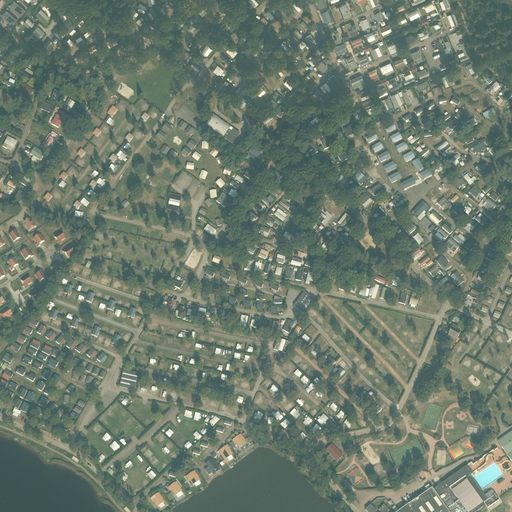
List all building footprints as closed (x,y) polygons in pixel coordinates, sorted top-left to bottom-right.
[(441,8),(451,5),(449,0),(441,0),(442,0),(439,1),(441,8)] [(288,6),(295,15),(301,10),(294,1),(288,6)] [(432,1),(423,5),(426,12),(435,8),(432,1)] [(11,8),(20,16),(26,10),(16,2),(11,8)] [(198,12),(203,16),(210,7),(205,3),(198,12)] [(277,15),(282,10),(274,3),(272,6),(274,7),(272,10),(277,15)] [(346,3),(339,6),(343,16),(350,14),(346,3)] [(186,10),(190,15),(194,11),(190,6),(186,10)] [(320,12),(324,22),(331,19),(327,9),(320,12)] [(417,9),(407,13),(410,20),(420,16),(417,9)] [(147,11),(141,19),(144,22),(151,14),(147,11)] [(377,22),(383,19),(380,11),(373,13),(377,22)] [(18,20),(8,12),(3,18),(12,26),(18,20)] [(447,15),(450,26),(458,23),(454,12),(447,15)] [(284,13),(281,16),(280,14),(276,18),(279,22),(286,15),(284,13)] [(196,14),(188,21),(193,27),(201,19),(196,14)] [(391,20),(394,26),(407,21),(404,14),(391,20)] [(263,16),(260,18),(266,25),(268,22),(263,16)] [(27,18),(22,23),(28,28),(33,23),(27,18)] [(178,18),(172,25),(178,30),(184,23),(178,18)] [(359,21),(362,29),(369,26),(366,18),(359,21)] [(91,20),(87,26),(93,30),(97,24),(91,20)] [(135,20),(130,25),(137,31),(141,26),(135,20)] [(306,21),(300,25),(304,30),(310,26),(306,21)] [(226,31),(232,27),(229,22),(222,27),(225,31),(223,32),(224,34),(222,36),(224,38),(229,35),(226,31)] [(76,30),(73,28),(75,26),(72,23),(66,30),(71,35),(76,30)] [(352,29),(348,30),(349,36),(358,33),(356,24),(351,25),(352,29)] [(379,28),(382,35),(392,30),(389,24),(379,28)] [(435,24),(433,25),(429,26),(433,35),(442,31),(440,27),(439,25),(438,25),(438,24),(437,24),(436,24),(435,24)] [(39,38),(45,32),(37,26),(32,31),(39,38)] [(296,26),(295,28),(298,29),(296,33),(302,36),(305,31),(296,26)] [(374,35),(379,33),(377,29),(365,34),(369,41),(375,38),(374,35)] [(426,29),(418,32),(420,39),(429,36),(426,29)] [(57,33),(56,31),(53,33),(59,39),(65,34),(60,30),(57,33)] [(92,31),(90,32),(89,30),(83,34),(87,40),(95,35),(92,31)] [(332,44),(342,40),(338,31),(328,35),(332,44)] [(248,34),(242,38),(246,43),(251,38),(248,34)] [(305,38),(310,44),(315,40),(310,34),(305,38)] [(81,35),(75,39),(76,42),(75,43),(77,46),(85,42),(81,35)] [(293,35),(288,39),(293,44),(297,40),(293,35)] [(115,37),(106,41),(108,47),(117,43),(115,37)] [(159,47),(163,42),(156,37),(153,42),(159,47)] [(354,47),(362,43),(360,37),(351,41),(354,47)] [(48,51),(55,45),(49,39),(42,45),(48,51)] [(65,39),(63,41),(69,47),(71,45),(65,39)] [(190,48),(193,50),(199,42),(196,40),(190,48)] [(301,40),(297,44),(302,49),(306,44),(301,40)] [(446,47),(444,48),(445,53),(448,52),(449,53),(452,52),(448,40),(444,41),(446,47)] [(386,44),(390,53),(397,50),(393,41),(386,44)] [(0,45),(0,53),(2,55),(9,47),(3,42),(0,45)] [(459,57),(460,61),(466,59),(468,58),(470,57),(464,42),(460,44),(463,52),(464,55),(459,57)] [(193,49),(195,51),(202,45),(200,43),(193,49)] [(344,43),(334,47),(338,54),(347,50),(344,43)] [(123,53),(127,49),(122,44),(118,48),(123,53)] [(206,56),(211,49),(206,44),(200,51),(206,56)] [(226,51),(233,57),(237,52),(230,46),(226,51)] [(248,52),(253,58),(258,53),(253,47),(252,48),(251,47),(250,48),(251,49),(248,52)] [(415,60),(421,57),(422,56),(419,50),(411,53),(414,60),(415,60)] [(17,51),(9,58),(11,60),(18,53),(17,51)] [(294,57),(290,52),(282,59),(286,63),(294,57)] [(14,66),(22,59),(17,54),(10,62),(14,66)] [(358,58),(361,65),(368,62),(365,55),(358,58)] [(454,55),(447,59),(450,65),(457,62),(454,55)] [(310,56),(306,60),(312,66),(316,62),(310,56)] [(345,59),(347,63),(350,61),(353,68),(357,66),(352,56),(345,59)] [(233,66),(240,70),(245,61),(239,57),(233,66)] [(224,58),(220,62),(225,68),(229,64),(224,58)] [(401,58),(393,61),(396,68),(404,65),(401,58)] [(111,70),(115,65),(109,60),(105,65),(111,70)] [(320,60),(315,65),(322,72),(328,67),(320,60)] [(94,71),(99,65),(94,61),(89,67),(94,71)] [(379,66),(382,73),(393,69),(390,62),(379,66)] [(464,66),(468,75),(474,73),(473,70),(472,67),(470,63),(466,65),(464,66)] [(272,69),(278,78),(283,74),(277,65),(272,69)] [(300,70),(298,68),(294,72),(300,78),(306,72),(302,67),(300,70)] [(368,71),(370,79),(378,76),(375,69),(368,71)] [(425,69),(417,72),(420,78),(429,74),(427,71),(426,71),(425,69)] [(22,70),(19,75),(31,82),(33,77),(32,76),(25,72),(22,70)] [(85,70),(80,76),(86,81),(91,75),(85,70)] [(313,79),(317,76),(313,71),(309,75),(313,79)] [(61,79),(67,82),(72,73),(68,72),(66,77),(62,75),(61,79)] [(412,72),(404,76),(406,80),(403,81),(404,84),(415,80),(412,72)] [(334,88),(340,84),(333,75),(327,79),(334,88)] [(354,88),(364,83),(361,76),(351,80),(354,88)] [(441,77),(444,87),(452,85),(449,76),(445,77),(445,76),(441,77)] [(3,84),(12,88),(14,81),(10,79),(8,82),(4,81),(3,84)] [(221,81),(215,90),(220,93),(226,85),(221,81)] [(306,91),(311,87),(305,81),(301,85),(306,91)] [(391,91),(399,87),(397,84),(396,81),(388,85),(390,88),(389,88),(391,91)] [(425,88),(428,87),(425,81),(416,85),(419,91),(425,88)] [(327,91),(330,89),(325,82),(322,84),(327,91)] [(23,84),(19,91),(21,92),(20,94),(23,95),(24,94),(30,97),(33,90),(23,84)] [(256,98),(264,91),(259,85),(251,93),(256,98)] [(246,93),(240,87),(233,95),(239,100),(246,93)] [(319,100),(324,95),(318,89),(312,94),(319,100)] [(61,93),(55,90),(50,100),(56,103),(61,93)] [(397,92),(390,96),(395,107),(402,103),(397,92)] [(507,102),(510,99),(505,94),(502,97),(507,102)] [(361,97),(363,103),(369,101),(367,95),(361,97)] [(110,106),(114,99),(108,96),(105,103),(110,106)] [(388,97),(382,100),(383,104),(384,104),(386,109),(392,107),(388,97)] [(271,110),(277,103),(272,98),(265,105),(271,110)] [(70,100),(64,108),(69,112),(75,104),(70,100)] [(480,110),(489,106),(487,100),(477,104),(480,110)] [(40,109),(50,114),(53,107),(43,103),(40,109)] [(430,107),(434,106),(433,103),(425,105),(427,111),(430,110),(430,107)] [(113,107),(107,114),(112,118),(118,110),(113,107)] [(284,112),(280,109),(279,107),(273,113),(280,119),(283,116),(282,115),(284,112)] [(414,112),(416,117),(419,116),(418,114),(423,112),(421,108),(414,112)] [(492,109),(482,114),(485,119),(495,114),(492,109)] [(352,114),(355,121),(364,117),(361,110),(352,114)] [(439,118),(442,123),(450,118),(447,113),(439,118)] [(145,122),(149,117),(145,114),(141,119),(145,122)] [(305,123),(310,128),(319,119),(314,114),(305,123)] [(405,124),(408,122),(407,120),(411,118),(410,114),(402,117),(405,124)] [(7,120),(16,127),(20,121),(12,115),(7,120)] [(57,124),(60,118),(57,116),(51,125),(58,129),(60,125),(57,124)] [(214,116),(206,126),(232,144),(237,137),(228,130),(230,128),(223,122),(220,121),(214,116)] [(265,123),(270,126),(274,119),(269,116),(265,123)] [(474,118),(466,123),(469,128),(477,124),(474,118)] [(452,121),(444,126),(446,129),(445,130),(448,134),(451,133),(451,132),(454,130),(453,129),(457,126),(453,121),(453,122),(452,121)] [(178,126),(184,130),(187,126),(182,122),(178,126)] [(386,127),(389,133),(396,129),(393,123),(386,127)] [(170,127),(166,124),(162,129),(166,132),(170,127)] [(289,124),(282,131),(287,135),(294,129),(289,124)] [(418,133),(421,129),(415,124),(412,127),(418,133)] [(343,131),(347,138),(357,133),(352,125),(349,126),(350,127),(343,131)] [(189,127),(186,131),(191,135),(194,131),(189,127)] [(97,129),(93,134),(97,137),(101,132),(97,129)] [(344,139),(339,131),(336,132),(336,133),(333,134),(336,139),(337,143),(344,139)] [(135,132),(132,136),(138,140),(141,136),(135,132)] [(160,140),(164,135),(160,132),(156,137),(160,140)] [(399,133),(392,137),(395,143),(402,139),(399,133)] [(129,143),(133,138),(129,134),(125,139),(129,143)] [(375,140),(372,134),(365,138),(368,144),(375,140)] [(472,139),(471,136),(462,141),(463,143),(466,142),(467,145),(473,142),(471,139),(472,139)] [(8,137),(4,144),(13,149),(17,142),(8,137)] [(193,142),(188,147),(192,150),(197,145),(193,142)] [(437,149),(442,155),(451,148),(446,142),(437,149)] [(482,142),(473,148),(475,151),(477,154),(486,149),(482,142)] [(311,156),(318,153),(313,143),(306,147),(311,156)] [(398,154),(407,149),(404,143),(395,148),(398,154)] [(381,150),(378,144),(371,148),(374,154),(381,150)] [(255,161),(262,152),(254,146),(248,154),(251,156),(250,157),(255,161)] [(40,161),(45,154),(34,148),(30,155),(33,157),(40,161)] [(166,156),(168,152),(163,148),(160,152),(166,156)] [(419,154),(421,157),(429,151),(426,148),(419,154)] [(191,152),(187,149),(183,155),(187,158),(191,152)] [(81,150),(77,154),(82,158),(85,153),(81,150)] [(377,157),(381,163),(390,158),(387,152),(377,157)] [(406,163),(415,158),(411,152),(403,157),(406,163)] [(173,161),(176,157),(170,153),(167,157),(173,161)] [(338,157),(341,163),(349,158),(345,153),(338,157)] [(109,160),(114,163),(117,158),(113,155),(109,160)] [(450,160),(454,166),(458,163),(456,160),(459,158),(457,155),(450,160)] [(433,157),(425,163),(428,166),(436,160),(433,157)] [(322,169),(330,164),(326,158),(318,163),(322,169)] [(423,169),(418,160),(412,163),(417,173),(423,169)] [(383,167),(386,174),(396,169),(393,162),(383,167)] [(478,170),(478,171),(482,176),(491,170),(486,164),(478,170)] [(330,176),(339,171),(335,166),(327,171),(330,176)] [(289,176),(291,173),(283,168),(281,171),(289,176)] [(74,178),(77,174),(71,170),(68,174),(74,178)] [(431,176),(428,170),(419,175),(423,181),(431,176)] [(243,176),(252,182),(256,177),(247,171),(243,176)] [(359,172),(353,178),(361,186),(367,180),(359,172)] [(64,173),(60,178),(64,181),(68,176),(64,173)] [(388,178),(391,184),(401,179),(398,173),(388,178)] [(25,186),(28,183),(23,180),(25,178),(19,174),(15,179),(25,186)] [(476,180),(473,177),(470,180),(466,175),(463,177),(470,185),(476,180)] [(237,176),(234,179),(241,184),(244,181),(237,176)] [(96,182),(102,187),(105,184),(100,178),(96,182)] [(404,190),(416,184),(413,178),(401,184),(404,190)] [(455,184),(458,189),(465,184),(461,179),(455,184)] [(62,181),(59,185),(65,190),(68,185),(62,181)] [(97,184),(93,181),(89,186),(93,189),(97,184)] [(232,181),(229,184),(236,189),(238,186),(232,181)] [(383,191),(379,185),(370,191),(374,197),(375,197),(379,194),(383,191)] [(274,187),(269,193),(275,197),(279,191),(274,187)] [(480,193),(474,187),(469,193),(475,199),(480,193)] [(437,200),(442,196),(436,188),(431,192),(437,200)] [(446,198),(454,193),(451,189),(443,194),(446,198)] [(12,201),(18,204),(23,193),(18,190),(12,201)] [(228,194),(234,199),(238,194),(231,190),(228,194)] [(489,197),(494,201),(498,197),(493,192),(489,197)] [(225,202),(228,198),(222,193),(215,201),(224,208),(227,204),(225,202)] [(305,197),(300,193),(297,197),(294,201),(299,205),(305,197)] [(52,197),(48,194),(44,198),(48,202),(52,197)] [(363,206),(369,200),(370,200),(365,194),(357,200),(362,206),(363,206)] [(171,195),(167,211),(178,213),(179,206),(181,197),(171,195)] [(395,208),(403,202),(399,196),(391,202),(395,208)] [(450,200),(454,207),(461,202),(456,196),(450,200)] [(80,202),(87,207),(90,203),(84,198),(80,202)] [(281,200),(279,203),(287,210),(289,207),(281,200)] [(496,206),(487,200),(483,206),(491,212),(496,206)] [(73,207),(78,210),(81,205),(77,201),(73,207)] [(260,202),(253,208),(258,213),(265,206),(260,202)] [(428,207),(423,202),(413,212),(415,215),(416,214),(419,217),(424,212),(428,207)] [(333,211),(327,205),(325,207),(331,213),(333,211)] [(467,215),(471,210),(467,206),(463,211),(467,215)] [(382,219),(387,214),(379,207),(375,212),(382,219)] [(273,214),(282,222),(287,216),(278,209),(273,214)] [(461,220),(464,217),(456,209),(453,212),(461,220)] [(318,211),(313,217),(321,224),(324,221),(319,217),(322,214),(318,211)] [(253,222),(257,218),(251,212),(247,217),(253,222)] [(483,227),(488,221),(480,214),(475,220),(483,227)] [(348,216),(340,226),(343,228),(351,218),(348,216)] [(462,223),(472,230),(476,225),(467,218),(462,223)] [(25,226),(29,231),(36,226),(32,221),(31,221),(30,219),(24,223),(26,225),(25,226)] [(248,232),(251,228),(242,221),(237,227),(243,232),(245,229),(248,232)] [(388,228),(392,233),(399,229),(396,223),(388,228)] [(207,224),(203,230),(212,236),(216,231),(207,224)] [(404,229),(408,235),(416,230),(413,224),(404,229)] [(449,235),(452,232),(444,224),(441,228),(449,235)] [(259,233),(267,236),(270,230),(261,227),(259,233)] [(16,230),(14,231),(15,232),(10,235),(14,242),(20,238),(16,233),(18,232),(16,230)] [(290,241),(293,234),(285,230),(282,237),(290,241)] [(333,230),(330,233),(328,232),(325,235),(333,241),(338,235),(333,230)] [(403,232),(393,239),(396,242),(405,236),(403,232)] [(58,242),(57,243),(58,245),(61,243),(60,242),(65,238),(61,233),(55,237),(58,242)] [(418,233),(413,237),(417,244),(423,241),(418,233)] [(461,246),(466,240),(460,234),(457,237),(455,236),(453,238),(461,246)] [(44,241),(39,235),(34,239),(37,244),(36,245),(38,247),(40,246),(39,245),(44,241)] [(365,236),(362,241),(369,247),(373,242),(365,236)] [(341,243),(346,246),(350,240),(345,237),(341,243)] [(453,253),(459,247),(450,238),(444,245),(453,253)] [(498,238),(498,239),(495,245),(492,250),(499,254),(505,241),(498,238)] [(358,245),(354,250),(361,256),(365,252),(358,245)] [(174,255),(175,252),(178,253),(179,247),(173,246),(171,254),(174,255)] [(433,259),(439,255),(433,246),(427,250),(433,259)] [(65,250),(63,251),(64,254),(65,253),(68,258),(75,253),(71,248),(66,251),(65,250)] [(378,249),(375,252),(383,259),(386,256),(378,249)] [(413,261),(421,254),(417,249),(409,256),(413,261)] [(30,254),(27,250),(22,253),(26,260),(31,256),(31,257),(33,256),(32,253),(30,254)] [(261,250),(258,257),(265,260),(268,253),(261,250)] [(493,263),(494,262),(497,257),(490,253),(486,259),(493,263)] [(427,267),(432,264),(428,257),(418,264),(421,268),(425,265),(427,267)] [(436,262),(444,270),(447,267),(446,266),(448,264),(442,257),(436,262)] [(292,258),(290,264),(300,267),(302,260),(292,258)] [(18,265),(14,259),(8,263),(11,267),(10,268),(12,271),(14,269),(13,268),(18,265)] [(239,270),(242,260),(236,259),(233,268),(239,270)] [(246,261),(244,270),(250,272),(252,262),(246,261)] [(253,272),(256,273),(257,269),(260,269),(262,264),(255,262),(253,272)] [(58,263),(56,265),(57,266),(52,269),(56,275),(62,272),(59,267),(60,266),(58,263)] [(484,275),(489,266),(484,264),(479,272),(484,275)] [(440,272),(435,266),(428,273),(433,278),(434,277),(435,277),(437,276),(437,274),(440,272)] [(290,270),(286,269),(284,279),(290,280),(292,271),(289,271),(290,270)] [(42,270),(40,272),(41,273),(36,276),(40,282),(45,279),(42,274),(44,273),(42,270)] [(206,270),(204,275),(211,279),(214,274),(206,270)] [(450,277),(457,287),(464,282),(457,272),(450,277)] [(308,273),(305,283),(311,285),(314,274),(308,273)] [(23,286),(25,289),(28,287),(27,286),(32,283),(28,276),(21,281),(24,286),(23,286)] [(446,278),(438,283),(440,286),(445,283),(448,286),(451,284),(446,278)] [(342,280),(338,290),(344,292),(348,282),(342,280)] [(182,284),(174,281),(172,286),(180,289),(182,284)] [(260,290),(263,285),(257,282),(254,287),(260,290)] [(407,289),(413,291),(415,285),(410,283),(407,289)] [(372,284),(368,295),(375,298),(379,287),(372,284)] [(65,294),(70,296),(73,287),(68,285),(65,294)] [(270,291),(276,294),(279,288),(271,285),(269,288),(271,289),(270,291)] [(389,290),(383,288),(380,299),(386,300),(389,290)] [(368,295),(368,290),(359,289),(358,298),(364,298),(364,295),(368,295)] [(479,293),(472,290),(470,294),(469,293),(468,296),(469,297),(470,297),(474,299),(475,300),(479,293)] [(29,295),(31,297),(32,297),(35,301),(41,297),(38,292),(33,295),(32,294),(29,295)] [(301,312),(305,307),(306,308),(312,300),(310,299),(311,298),(304,292),(293,306),(301,312)] [(86,301),(91,303),(94,295),(89,293),(86,301)] [(398,303),(405,304),(407,294),(400,293),(398,303)] [(411,298),(409,307),(415,308),(417,300),(411,298)] [(107,309),(113,311),(116,303),(110,301),(107,309)] [(187,310),(186,315),(195,316),(195,307),(192,306),(191,311),(187,310)] [(128,317),(133,319),(136,310),(131,308),(128,317)] [(198,308),(197,317),(204,318),(206,310),(198,308)] [(208,319),(215,320),(217,309),(210,308),(208,319)] [(6,310),(0,313),(0,314),(4,321),(10,317),(10,316),(12,315),(8,309),(6,311),(6,310)] [(58,312),(53,310),(50,318),(55,320),(58,312)] [(241,316),(239,324),(242,325),(241,327),(245,328),(248,317),(241,316)] [(255,317),(254,321),(252,320),(251,327),(257,329),(259,318),(255,317)] [(79,321),(74,319),(71,327),(76,329),(79,321)] [(28,326),(35,329),(38,323),(30,320),(28,326)] [(287,320),(283,331),(289,334),(294,323),(287,320)] [(278,333),(279,323),(272,322),(271,332),(278,333)] [(40,325),(36,333),(43,336),(46,327),(40,325)] [(459,339),(457,338),(460,333),(456,331),(458,327),(453,325),(451,329),(451,328),(448,335),(456,339),(454,343),(457,344),(459,339)] [(448,332),(445,331),(446,328),(442,326),(441,329),(440,328),(439,332),(446,335),(448,332)] [(22,334),(30,336),(32,330),(24,327),(22,334)] [(100,329),(95,327),(92,336),(97,338),(100,329)] [(50,342),(56,335),(51,331),(45,337),(50,342)] [(24,345),(26,338),(18,335),(15,341),(24,345)] [(61,335),(56,343),(60,346),(65,338),(61,335)] [(121,337),(116,335),(112,344),(117,346),(121,337)] [(304,335),(301,338),(306,343),(309,339),(304,335)] [(273,350),(286,354),(290,343),(277,339),(273,350)] [(37,350),(40,344),(33,340),(30,346),(37,350)] [(66,347),(71,350),(75,344),(69,341),(66,347)] [(12,343),(9,350),(18,353),(21,346),(12,343)] [(82,344),(76,351),(81,355),(87,348),(82,344)] [(49,356),(52,349),(45,346),(42,352),(49,356)] [(488,346),(485,351),(492,355),(495,350),(488,346)] [(29,348),(26,354),(34,357),(36,351),(29,348)] [(91,359),(97,352),(92,348),(86,355),(91,359)] [(5,353),(2,360),(10,364),(13,357),(5,353)] [(44,363),(48,357),(40,353),(37,358),(44,363)] [(102,364),(107,357),(102,353),(96,360),(102,364)] [(486,363),(489,358),(483,354),(480,358),(486,363)] [(70,362),(70,363),(76,366),(79,361),(69,355),(66,360),(70,362)] [(24,356),(21,363),(27,365),(28,362),(31,364),(33,360),(24,356)] [(293,362),(297,366),(302,360),(298,357),(293,362)] [(327,370),(335,363),(330,357),(322,364),(327,370)] [(55,369),(58,363),(50,359),(47,366),(55,369)] [(38,370),(38,368),(41,369),(43,365),(35,361),(32,368),(38,370)] [(397,361),(391,365),(395,369),(400,365),(397,361)] [(337,370),(336,368),(331,371),(337,379),(345,373),(341,367),(337,370)] [(22,376),(26,371),(21,368),(19,370),(18,369),(16,372),(22,376)] [(119,387),(135,391),(138,374),(127,372),(127,370),(123,369),(119,387)] [(8,381),(12,375),(5,370),(1,376),(8,381)] [(41,377),(47,381),(51,374),(45,370),(41,377)] [(293,375),(297,378),(302,374),(298,370),(293,375)] [(308,376),(312,379),(316,374),(313,371),(308,376)] [(28,373),(26,379),(34,382),(36,376),(28,373)] [(56,385),(60,378),(54,375),(50,382),(56,385)] [(347,385),(353,377),(350,375),(344,382),(347,385)] [(268,379),(262,384),(266,389),(272,383),(268,379)] [(35,389),(41,392),(45,384),(38,381),(35,389)] [(14,393),(17,386),(11,382),(7,389),(14,393)] [(361,382),(353,390),(356,394),(365,387),(361,382)] [(509,391),(511,386),(504,382),(502,387),(509,391)] [(457,389),(462,393),(465,388),(461,384),(457,389)] [(20,388),(17,396),(23,399),(27,391),(20,388)] [(4,395),(10,399),(13,394),(7,390),(4,395)] [(364,391),(356,398),(361,403),(369,396),(364,391)] [(32,403),(35,395),(28,392),(25,400),(32,403)] [(37,405),(44,409),(48,401),(42,397),(37,405)] [(490,401),(496,406),(500,402),(494,397),(490,401)] [(13,407),(18,410),(22,401),(17,399),(13,407)] [(366,403),(369,407),(374,403),(370,399),(366,403)] [(26,414),(30,405),(23,402),(19,411),(26,414)] [(290,413),(296,419),(300,415),(294,409),(290,413)] [(335,418),(338,422),(344,416),(339,411),(337,413),(339,414),(335,418)] [(139,422),(144,416),(140,412),(135,418),(139,422)] [(323,414),(316,420),(321,425),(328,419),(323,414)] [(128,425),(134,420),(130,416),(125,421),(128,425)] [(307,427),(312,421),(308,417),(303,423),(307,427)] [(329,433),(335,426),(330,422),(324,428),(329,433)] [(310,430),(315,435),(321,428),(316,424),(310,430)] [(203,425),(199,428),(205,434),(208,430),(203,425)] [(294,434),(299,429),(294,425),(289,430),(294,434)] [(134,433),(137,436),(143,430),(141,428),(134,433)] [(165,434),(169,438),(174,431),(170,428),(165,434)] [(510,460),(511,462),(511,431),(497,442),(502,448),(502,449),(504,451),(506,455),(507,454),(509,458),(510,460)] [(189,436),(195,443),(200,439),(194,432),(189,436)] [(302,440),(307,436),(303,432),(298,436),(302,440)] [(233,441),(235,444),(236,443),(240,448),(246,444),(243,441),(244,440),(241,435),(233,441)] [(125,436),(120,441),(124,445),(129,441),(125,436)] [(187,443),(182,448),(185,452),(190,447),(187,443)] [(326,450),(337,462),(342,457),(343,456),(332,445),(326,450)] [(219,452),(221,455),(222,454),(226,459),(232,455),(230,452),(231,451),(227,446),(219,452)] [(174,452),(170,455),(176,461),(179,458),(174,452)] [(101,464),(106,459),(103,456),(98,461),(101,464)] [(157,458),(151,463),(154,467),(160,462),(157,458)] [(212,474),(219,469),(212,460),(205,465),(208,468),(205,470),(209,476),(212,474)] [(372,471),(382,467),(380,463),(371,467),(372,471)] [(476,511),(485,506),(487,509),(495,503),(495,504),(496,503),(499,501),(492,490),(484,495),(470,476),(473,474),(467,466),(461,470),(459,470),(459,471),(455,474),(453,474),(453,475),(449,478),(448,478),(447,479),(447,480),(436,488),(433,491),(432,489),(398,511),(476,511)] [(364,477),(357,468),(348,475),(354,481),(353,482),(355,484),(364,477)] [(194,472),(186,477),(188,480),(190,479),(194,485),(199,481),(197,478),(198,477),(194,472)] [(176,483),(168,488),(170,491),(172,490),(176,496),(181,492),(179,489),(180,488),(176,483)] [(153,502),(154,501),(158,507),(164,503),(161,499),(162,499),(158,494),(150,499),(153,502)]
